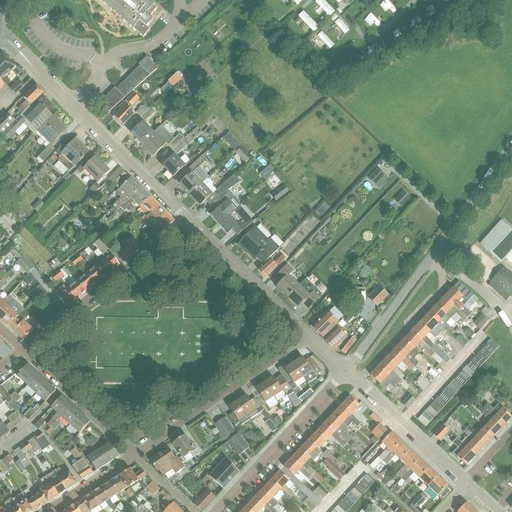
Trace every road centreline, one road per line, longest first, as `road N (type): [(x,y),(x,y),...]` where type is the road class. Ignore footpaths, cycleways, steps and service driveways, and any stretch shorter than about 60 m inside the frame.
road 1 (residential): [(186,220),(0,33)]
road 2 (residential): [(186,220),(21,349)]
road 3 (residential): [(134,454),(306,336)]
road 4 (residential): [(215,511),(344,371)]
road 5 (residential): [(306,336),(186,220)]
road 6 (residential): [(134,454),(21,349)]
road 7 (residential): [(465,482),(355,382)]
road 8 (residential): [(355,382),(439,291),(442,268)]
road 9 (residential): [(344,371),(432,254)]
road 10 (residential): [(432,254),(511,142)]
